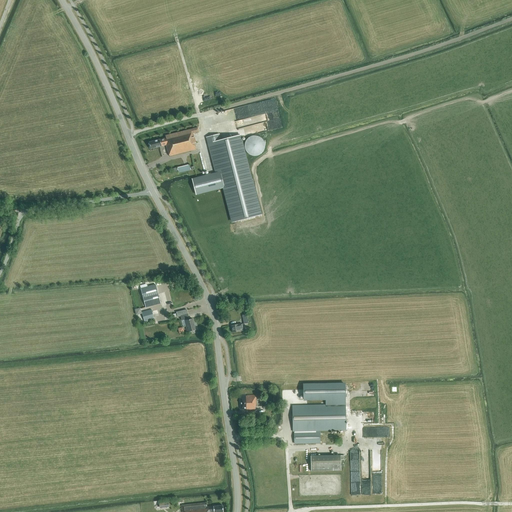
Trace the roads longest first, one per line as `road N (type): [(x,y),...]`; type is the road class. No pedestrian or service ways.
road 1 (secondary): [(236,511),(208,299),(61,0)]
road 2 (track): [(132,133),(511,19)]
road 3 (track): [(297,511),(511,503)]
